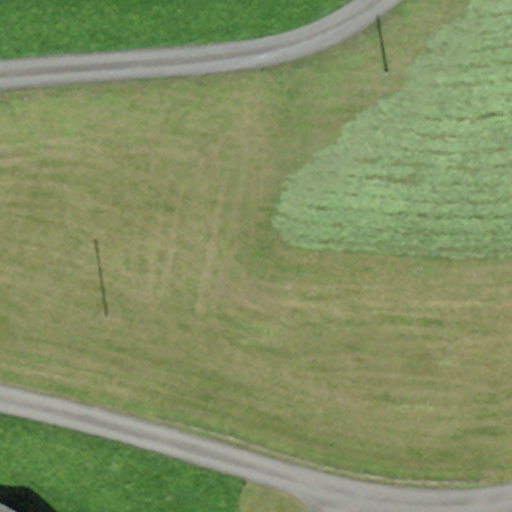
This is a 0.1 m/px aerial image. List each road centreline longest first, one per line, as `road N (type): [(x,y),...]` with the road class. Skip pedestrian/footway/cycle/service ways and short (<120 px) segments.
road 1 (unclassified): [(511,495),(416,504),(338,492),(0,400)]
road 2 (unclassified): [(0,73),(268,49),(316,35),(376,0)]
